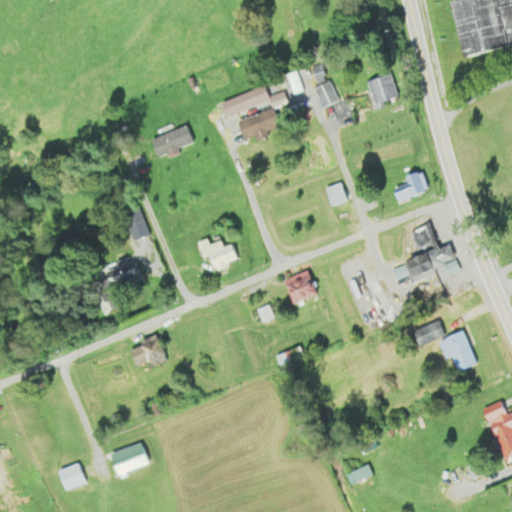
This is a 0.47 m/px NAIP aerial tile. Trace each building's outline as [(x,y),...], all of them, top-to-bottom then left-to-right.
[(451,0),(465,53),(511,40),(511,6),(510,0),(451,0)] [(398,99),(391,74),(367,81),(375,111),(385,108),(383,103),(398,99)] [(321,108),(337,102),(330,82),(314,87),(321,108)] [(270,101),(265,87),(219,104),(224,117),(270,101)] [(244,142),(280,128),(272,109),(237,122),(244,142)] [(155,157),(192,145),(187,127),(149,139),(155,157)] [(420,171),(404,177),(407,185),(392,190),(396,203),(427,192),(420,171)] [(345,201),(340,184),(324,189),(329,206),(345,201)] [(120,212),(132,242),(148,236),(137,206),(120,212)] [(445,276),(458,271),(447,246),(438,249),(428,224),(410,232),(427,273),(441,267),(445,276)] [(199,250),(216,273),(237,256),(228,245),(225,247),(216,236),(199,250)] [(315,296),(306,272),(282,282),(291,305),(315,296)] [(455,372),(473,367),(464,333),(439,341),(444,360),(451,358),(455,372)] [(138,371),(165,358),(155,338),(128,351),(138,371)] [(511,461),(511,413),(506,416),(501,403),(483,410),(504,465),(511,461)] [(115,477),(147,467),(141,445),(109,455),(115,477)] [(85,486),(79,465),(57,472),(64,493),(85,486)] [(355,484),(371,476),(366,466),(350,474),(355,484)]
